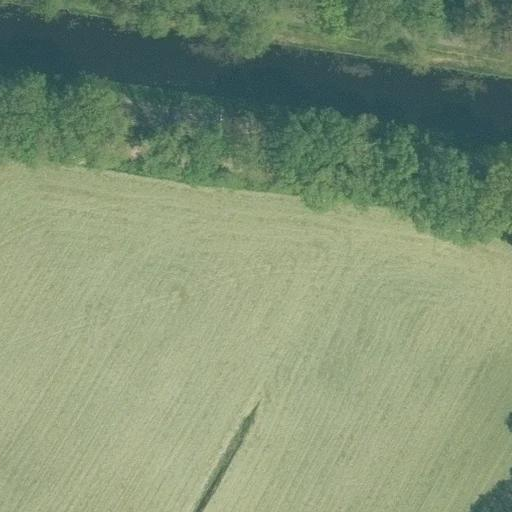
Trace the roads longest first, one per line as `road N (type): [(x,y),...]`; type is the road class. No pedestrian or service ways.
road 1 (tertiary): [(511,170),(0,90)]
road 2 (unclassified): [(511,50),(172,0)]
